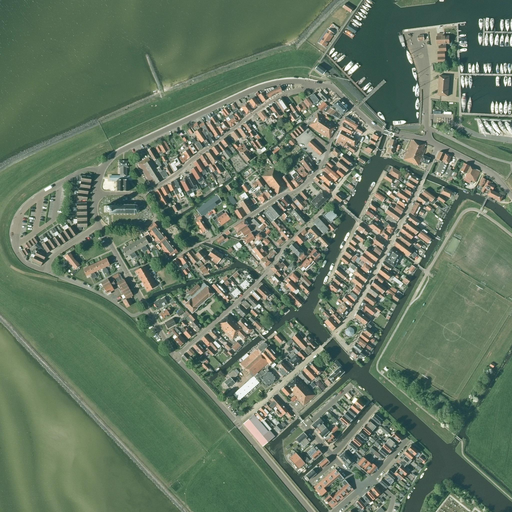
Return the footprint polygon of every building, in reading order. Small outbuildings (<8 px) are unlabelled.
[(352,8),(345,3),(342,8),(350,13),(352,8)] [(318,43),(324,47),(333,34),(327,29),(318,43)] [(449,44),(449,36),(444,36),(437,36),(437,37),(436,37),(436,44),(443,44),(443,46),(439,46),(439,52),(437,52),(438,63),(445,63),(444,51),(446,51),(446,46),(445,46),(445,44),(449,44)] [(322,74),(325,70),(318,65),(315,69),(322,74)] [(439,76),(438,96),(448,97),(449,77),(439,76)] [(275,94),(281,92),(279,87),(273,90),(272,88),(261,91),(260,92),(261,93),(258,96),(262,102),(267,99),(275,94)] [(326,100),(328,98),(321,91),(317,95),(324,102),(326,104),(329,102),(326,100)] [(319,101),(313,93),(308,98),(314,105),(319,101)] [(251,110),(251,109),(253,108),(253,109),(259,105),(254,97),(248,101),(246,103),(251,110)] [(289,110),(288,108),(281,98),(275,102),(284,114),(286,113),(289,110)] [(308,108),(313,104),(308,98),(303,102),(308,108)] [(337,101),(330,108),(328,106),(327,106),(322,111),(325,113),(326,111),(338,118),(342,114),(347,110),(337,101)] [(282,114),(279,109),(274,102),(273,104),(268,106),(264,110),(266,113),(274,123),(276,121),(275,119),(273,115),(272,115),(271,114),(273,113),(277,118),(281,115),(280,115),(282,114)] [(322,111),(327,106),(323,102),(317,107),(322,112),(322,111)] [(251,110),(246,103),(246,104),(241,107),(241,108),(239,110),(244,116),(246,114),(246,115),(252,111),(251,109),(251,110)] [(297,118),(300,116),(296,111),(297,111),(292,103),(288,106),(293,113),(297,118)] [(303,111),(306,109),(301,103),(295,107),(299,112),(302,109),(303,111)] [(225,112),(223,109),(221,111),(227,118),(225,120),(230,127),(235,124),(227,115),(225,112)] [(227,110),(225,112),(227,115),(235,124),(238,121),(233,115),(232,114),(231,115),(227,110)] [(263,110),(257,114),(263,122),(268,118),(263,110)] [(237,112),(233,115),(238,121),(242,118),(238,113),(237,112)] [(293,113),(292,112),(288,115),(292,122),(296,119),(296,118),(297,118),(293,113)] [(336,126),(321,116),(320,115),(321,113),(318,112),(317,113),(309,126),(313,129),(325,137),(325,136),(329,139),(335,130),(334,129),(336,126)] [(211,120),(221,135),(226,132),(225,131),(229,128),(226,124),(222,126),(220,124),(218,126),(216,123),(217,122),(213,116),(210,118),(211,120)] [(347,126),(350,120),(345,117),(341,123),(347,126)] [(221,135),(211,120),(206,123),(215,139),(221,135)] [(358,124),(350,120),(347,126),(354,130),(354,131),(360,136),(363,131),(357,127),(358,124)] [(253,129),(249,124),(247,121),(242,125),(246,130),(248,133),(248,132),(252,137),(254,136),(250,131),(253,129)] [(194,132),(204,148),(207,146),(210,144),(215,141),(203,122),(198,125),(197,123),(190,127),(194,132)] [(354,130),(349,127),(342,123),(339,129),(346,133),(351,136),(354,130)] [(243,138),(243,139),(244,139),(249,136),(241,125),(236,129),(243,138)] [(300,125),(290,134),(294,139),(304,130),(300,125)] [(243,139),(243,138),(236,129),(235,130),(231,133),(236,140),(240,138),(241,140),(243,139)] [(358,140),(352,136),(341,131),(337,138),(338,138),(336,142),(343,146),(346,142),(354,147),(358,140)] [(396,141),(397,138),(391,137),(390,140),(387,152),(393,154),(396,141)] [(193,138),(191,140),(198,151),(203,148),(198,141),(196,142),(193,138)] [(231,146),(230,145),(225,138),(220,141),(224,146),(225,148),(227,146),(229,148),(231,146)] [(259,148),(257,146),(253,140),(250,142),(255,148),(256,150),(259,148)] [(323,151),(311,140),(307,145),(319,156),(323,151)] [(427,165),(429,158),(422,155),(425,149),(423,148),(425,144),(411,140),(403,160),(418,166),(420,162),(427,165)] [(227,160),(232,157),(220,142),(216,145),(227,160)] [(357,149),(352,146),(347,142),(344,147),(354,153),(357,149)] [(163,143),(158,146),(163,154),(167,152),(163,143)] [(193,155),(197,151),(193,144),(188,147),(193,155)] [(219,155),(222,154),(216,145),(211,149),(216,156),(218,154),(219,155)] [(370,154),(373,148),(368,146),(366,149),(364,148),(363,150),(370,154)] [(155,162),(158,160),(150,148),(147,150),(155,162)] [(249,156),(251,155),(249,153),(250,152),(248,150),(247,151),(245,148),(239,153),(247,162),(251,159),(249,156)] [(331,154),(336,158),(340,153),(334,148),(331,154)] [(218,173),(222,171),(218,166),(217,167),(215,163),(218,161),(210,149),(205,153),(218,173)] [(187,160),(192,156),(188,150),(182,153),(183,154),(179,158),(182,163),(187,159),(187,160)] [(441,162),(445,154),(439,152),(435,159),(441,162)] [(211,163),(210,163),(204,154),(199,157),(205,167),(208,165),(213,172),(216,170),(213,166),(211,163)] [(343,154),(339,159),(350,168),(354,163),(343,154)] [(447,164),(451,157),(445,154),(436,172),(442,175),(446,166),(446,165),(447,164)] [(313,164),(310,159),(307,156),(300,162),(303,166),(310,175),(314,170),(311,166),(313,164)] [(162,179),(150,160),(150,161),(148,157),(140,162),(140,163),(138,165),(150,184),(154,182),(155,184),(162,179)] [(175,164),(180,161),(177,157),(172,159),(173,161),(168,164),(173,173),(178,169),(175,164)] [(207,173),(198,159),(193,163),(195,167),(201,176),(207,173)] [(339,160),(335,164),(346,173),(349,168),(339,160)] [(128,161),(122,161),(119,161),(119,168),(120,168),(120,176),(120,180),(117,180),(117,191),(128,191),(128,180),(126,180),(126,176),(126,168),(128,168),(128,161)] [(325,164),(330,169),(333,165),(328,161),(325,164)] [(168,176),(172,173),(168,165),(166,162),(164,163),(165,166),(163,168),(168,176)] [(460,171),(466,174),(470,166),(464,163),(460,171)] [(334,172),(330,169),(325,164),(320,169),(324,172),(329,177),(334,172)] [(168,176),(161,166),(156,168),(159,173),(163,179),(168,176)] [(302,178),(308,174),(304,169),(302,166),(298,169),(296,166),(294,167),(302,178)] [(453,171),(450,170),(451,168),(448,166),(446,172),(445,172),(444,174),(447,176),(450,177),(453,171)] [(467,174),(466,174),(464,177),(468,179),(471,181),(475,183),(480,171),(473,168),(470,166),(467,174)] [(190,170),(199,184),(204,180),(201,176),(195,167),(190,170)] [(281,178),(274,167),(261,176),(276,196),(288,187),(281,178)] [(341,178),(345,173),(339,168),(336,171),(333,168),(332,170),(341,178)] [(388,174),(395,177),(398,179),(401,173),(392,168),(388,174)] [(291,175),(294,179),(291,181),(296,188),(300,184),(300,183),(301,183),(302,182),(302,181),(303,181),(299,175),(298,176),(296,172),(291,175)] [(329,186),(333,181),(323,172),(318,177),(329,186)] [(334,172),(329,177),(334,182),(339,177),(334,172)] [(407,179),(408,180),(409,180),(416,184),(419,180),(411,175),(411,176),(409,175),(410,174),(407,173),(404,177),(407,179)] [(185,177),(185,178),(193,191),(198,188),(190,174),(185,177)] [(391,183),(394,179),(386,174),(383,178),(391,183)] [(294,189),(285,175),(281,178),(288,187),(291,191),(294,189)] [(188,195),(193,192),(193,191),(185,178),(180,181),(188,195)] [(260,188),(264,185),(260,178),(255,182),(251,184),(254,189),(251,191),(253,193),(258,189),(257,187),(258,186),(260,188)] [(483,187),(486,180),(482,178),(478,185),(483,187)] [(180,198),(184,196),(181,191),(180,192),(179,190),(181,189),(176,179),(172,181),(177,191),(180,198)] [(409,180),(408,180),(405,184),(414,190),(416,185),(409,180)] [(487,190),(489,191),(490,190),(493,191),(495,186),(490,183),(491,182),(487,180),(481,192),(485,194),(487,190)] [(80,184),(80,187),(88,189),(89,189),(90,183),(77,181),(77,183),(80,184)] [(175,195),(178,194),(172,182),(167,185),(170,191),(173,190),(175,195)] [(329,193),(332,189),(324,182),(320,185),(329,193)] [(250,194),(252,193),(246,185),(246,186),(244,184),(241,186),(246,193),(249,191),(248,192),(250,194)] [(269,189),(267,186),(266,185),(263,187),(265,190),(263,191),(264,192),(263,192),(268,199),(274,195),(269,189)] [(169,198),(171,197),(169,193),(165,186),(160,188),(164,196),(167,195),(169,198)] [(410,196),(413,191),(406,187),(403,192),(410,196)] [(454,196),(455,193),(451,191),(451,192),(443,188),(442,191),(441,191),(440,192),(441,193),(440,194),(449,197),(450,194),(454,196)] [(159,199),(164,196),(159,189),(155,191),(159,199)] [(257,195),(261,192),(258,189),(252,194),(255,198),(257,196),(257,195)] [(407,203),(410,197),(399,189),(397,193),(394,191),(392,193),(395,195),(396,195),(407,203)] [(433,203),(435,201),(433,200),(435,197),(425,189),(421,194),(431,202),(433,203)] [(490,190),(489,191),(487,195),(500,202),(503,196),(493,191),(490,190)] [(305,200),(308,197),(302,191),(299,193),(305,200)] [(382,202),(385,198),(376,191),(374,196),(382,202)] [(317,209),(327,199),(321,192),(310,202),(317,209)] [(392,193),(391,192),(388,196),(394,200),(395,199),(398,201),(397,203),(404,209),(407,203),(395,195),(392,193)] [(87,195),(73,193),(73,195),(77,195),(77,199),(87,201),(87,195)] [(250,206),(253,205),(249,199),(247,200),(246,199),(248,198),(244,193),(240,196),(242,200),(243,199),(244,202),(240,204),(240,205),(240,206),(241,207),(242,207),(247,215),(253,211),(250,206)] [(262,204),(268,199),(263,193),(258,197),(262,204)] [(340,202),(343,199),(336,193),(333,197),(340,202)] [(423,205),(426,200),(419,194),(416,200),(423,205)] [(201,217),(222,201),(217,195),(196,210),(201,217)] [(233,205),(236,203),(231,195),(228,197),(233,205)] [(305,205),(307,204),(304,200),(302,202),(297,195),(292,200),(300,210),(305,206),(305,205)] [(166,204),(167,203),(164,196),(159,199),(163,206),(166,204)] [(288,210),(290,209),(287,206),(290,204),(284,196),(279,200),(286,207),(288,210)] [(274,203),(273,204),(281,214),(284,218),(286,216),(283,212),(287,209),(285,207),(279,199),(274,203)] [(415,202),(412,208),(418,211),(421,206),(415,202)] [(382,211),(378,208),(371,203),(367,208),(374,213),(377,209),(383,214),(384,213),(382,211)] [(130,204),(130,205),(128,205),(128,204),(127,204),(127,205),(124,205),(124,204),(123,204),(123,205),(121,205),(121,204),(120,204),(120,205),(118,205),(118,204),(117,204),(117,205),(115,205),(115,204),(114,204),(114,205),(110,205),(110,204),(109,204),(109,206),(104,206),(104,213),(109,212),(109,215),(110,215),(110,214),(114,214),(114,215),(115,215),(115,214),(117,214),(117,215),(118,215),(118,214),(120,214),(120,215),(121,215),(121,214),(124,214),(124,215),(125,215),(125,214),(127,214),(127,215),(128,215),(128,214),(130,214),(130,215),(131,215),(131,214),(133,214),(134,215),(135,215),(135,214),(137,213),(138,211),(138,208),(137,206),(134,205),(134,204),(133,204),(133,205),(131,205),(131,204),(130,204)] [(268,209),(267,209),(276,218),(281,214),(273,204),(268,209)] [(391,205),(389,207),(393,210),(400,215),(403,209),(396,204),(395,208),(391,205)] [(397,221),(400,215),(388,207),(384,212),(397,221)] [(239,208),(234,212),(239,219),(244,216),(239,208)] [(302,224),(306,221),(301,215),(302,215),(296,208),(291,212),(300,222),(298,223),(300,225),(302,224)] [(330,223),(337,216),(333,212),(330,208),(323,216),(330,223)] [(415,217),(418,211),(412,208),(409,213),(415,217)] [(272,224),(276,221),(275,219),(276,218),(267,209),(263,213),(271,223),(272,224)] [(365,213),(372,218),(373,216),(375,218),(374,220),(377,222),(380,218),(367,209),(365,213)] [(221,226),(230,219),(225,213),(223,214),(221,211),(216,215),(218,218),(216,219),(214,221),(216,225),(219,223),(221,226)] [(266,227),(268,225),(264,221),(266,219),(260,212),(255,217),(262,223),(266,227)] [(419,230),(421,231),(423,229),(417,225),(419,222),(409,214),(406,219),(419,230)] [(202,233),(208,229),(201,219),(202,218),(200,216),(196,219),(197,221),(197,222),(201,229),(200,230),(202,233)] [(265,227),(261,223),(255,217),(251,221),(257,227),(261,231),(265,227)] [(319,230),(325,225),(318,217),(312,222),(319,230)] [(237,233),(248,225),(244,219),(233,227),(237,233)] [(277,220),(276,221),(272,224),(279,232),(284,227),(277,220)] [(382,232),(384,229),(381,227),(380,227),(372,220),(368,226),(377,233),(379,235),(382,232)] [(419,230),(406,220),(402,226),(415,235),(415,234),(419,230)] [(77,223),(77,227),(78,227),(78,230),(81,230),(81,227),(87,227),(87,221),(72,221),(73,224),(77,223)] [(394,228),(388,224),(385,222),(381,227),(384,229),(384,230),(390,234),(394,228)] [(147,228),(150,232),(151,232),(157,227),(154,223),(147,228)] [(66,224),(64,225),(72,237),(77,234),(72,225),(69,228),(66,224)] [(359,224),(355,230),(361,234),(362,232),(366,235),(369,231),(365,228),(359,224)] [(67,240),(72,237),(64,225),(63,226),(65,230),(62,232),(67,240)] [(329,229),(325,225),(319,230),(323,235),(329,229)] [(244,237),(251,232),(250,231),(250,230),(249,229),(248,229),(247,226),(240,231),(236,234),(237,236),(241,233),(244,237)] [(399,231),(406,236),(410,240),(414,235),(410,231),(402,226),(399,231)] [(161,231),(157,227),(151,232),(150,232),(149,233),(151,236),(153,235),(154,237),(161,231)] [(279,232),(283,237),(287,234),(288,234),(289,233),(284,228),(279,232)] [(305,236),(306,236),(314,246),(315,245),(321,252),(329,244),(318,233),(318,234),(313,228),(305,236)] [(304,238),(306,236),(305,236),(305,235),(308,233),(304,229),(299,234),(294,238),(300,245),(300,244),(301,244),(302,243),(302,242),(305,240),(304,238)] [(384,230),(384,229),(382,232),(379,235),(387,240),(390,234),(384,230)] [(366,239),(361,234),(355,230),(353,236),(362,243),(363,243),(364,243),(364,242),(363,242),(366,239)] [(62,244),(67,240),(62,232),(59,234),(56,231),(55,232),(62,244)] [(164,235),(161,231),(154,237),(155,238),(154,239),(156,242),(157,241),(164,235)] [(431,239),(421,231),(417,236),(427,243),(431,239)] [(62,244),(55,232),(53,233),(55,237),(52,239),(57,246),(57,247),(62,244)] [(416,245),(412,242),(399,232),(396,238),(408,248),(410,244),(414,247),(416,245)] [(254,238),(251,233),(246,236),(242,239),(246,244),(254,238)] [(260,243),(261,242),(260,240),(263,238),(259,233),(255,237),(257,240),(260,243)] [(228,240),(227,238),(223,234),(216,239),(219,244),(224,240),(225,242),(228,240)] [(167,240),(164,235),(157,241),(161,245),(167,240)] [(382,250),(385,244),(375,236),(372,240),(371,239),(368,236),(367,238),(369,240),(368,241),(370,242),(369,243),(373,245),(374,244),(382,250)] [(57,246),(52,239),(51,238),(48,240),(46,237),(44,238),(52,250),(57,246)] [(139,240),(145,251),(147,250),(145,245),(148,244),(144,237),(139,240)] [(352,237),(349,242),(352,244),(354,246),(358,242),(352,237)] [(52,250),(44,238),(43,238),(42,239),(45,242),(41,245),(47,253),(52,250)] [(414,258),(417,255),(412,251),(396,238),(392,245),(408,257),(410,254),(413,256),(412,257),(414,258)] [(139,240),(133,243),(137,250),(140,248),(143,253),(145,251),(139,240)] [(171,244),(167,240),(161,245),(162,247),(161,248),(163,250),(171,244)] [(237,250),(242,246),(238,241),(233,246),(237,250)] [(357,248),(352,244),(349,242),(347,246),(354,251),(357,248)] [(133,243),(128,246),(134,258),(136,256),(134,252),(137,250),(133,243)] [(301,261),(306,256),(301,250),(300,249),(300,250),(298,248),(298,247),(293,243),(288,247),(301,261)] [(174,248),(171,244),(163,250),(165,253),(166,252),(167,253),(174,248)] [(256,255),(263,249),(259,245),(253,250),(256,255)] [(379,256),(382,251),(374,245),(373,246),(375,248),(372,251),(379,256)] [(132,259),(134,258),(128,246),(122,250),(126,256),(129,254),(132,259)] [(174,248),(167,253),(171,258),(178,252),(174,248)] [(358,258),(353,254),(346,248),(343,254),(349,259),(351,256),(353,258),(351,261),(354,263),(358,258)] [(375,262),(379,256),(367,248),(363,253),(375,262)] [(393,267),(400,255),(391,248),(384,260),(393,267)] [(267,254),(263,249),(256,255),(260,259),(267,254)] [(312,258),(318,252),(314,249),(308,254),(312,258)] [(31,252),(30,254),(43,260),(46,255),(37,250),(35,254),(31,252)] [(193,264),(199,260),(190,250),(185,253),(193,264)] [(204,263),(208,260),(200,250),(195,255),(200,260),(201,259),(204,263)] [(218,262),(222,256),(212,250),(208,255),(213,258),(211,261),(217,264),(218,262)] [(269,260),(276,254),(273,250),(266,256),(269,260)] [(321,256),(318,252),(312,258),(315,261),(320,257),(321,256)] [(67,262),(69,263),(74,259),(71,256),(72,256),(69,253),(64,257),(68,261),(67,262)] [(372,269),(375,263),(363,253),(359,259),(362,261),(372,269)] [(43,260),(30,254),(30,256),(33,258),(32,261),(41,266),(43,260)] [(183,265),(182,265),(185,269),(185,268),(188,267),(185,263),(188,261),(183,254),(178,258),(183,265)] [(268,265),(271,262),(266,256),(260,261),(266,267),(268,265)] [(347,264),(349,262),(342,256),(340,259),(347,264)] [(106,258),(100,261),(106,273),(108,272),(106,269),(105,267),(109,265),(106,258)] [(178,268),(181,266),(182,265),(177,258),(173,261),(178,268)] [(312,263),(313,262),(309,258),(307,260),(306,259),(298,267),(300,270),(303,267),(305,269),(308,266),(309,266),(311,264),(310,264),(312,262),(312,263)] [(76,262),(74,259),(69,263),(70,265),(71,265),(74,269),(79,265),(77,262),(76,262)] [(106,273),(100,261),(94,264),(98,271),(102,269),(103,270),(102,271),(103,274),(106,273)] [(279,270),(283,267),(278,261),(275,264),(270,268),(275,274),(279,270)] [(381,266),(388,273),(390,274),(391,273),(389,271),(392,267),(383,261),(381,266)] [(291,271),(296,266),(293,262),(288,267),(291,271)] [(369,275),(372,269),(364,263),(360,268),(369,275)] [(93,272),(98,271),(94,264),(89,266),(94,278),(96,277),(95,274),(94,274),(93,272)] [(352,264),(348,269),(364,283),(368,277),(352,264)] [(182,265),(181,266),(182,267),(181,268),(185,275),(188,273),(188,272),(190,270),(188,267),(186,269),(185,268),(185,269),(182,265)] [(92,279),(94,278),(89,266),(83,269),(84,272),(86,276),(90,274),(91,276),(90,276),(92,279)] [(138,274),(139,276),(147,271),(146,269),(146,268),(145,266),(135,271),(137,275),(138,274)] [(203,274),(207,271),(204,266),(199,269),(202,272),(203,274)] [(400,287),(403,284),(380,267),(377,273),(387,280),(389,277),(399,285),(398,285),(400,287)] [(344,280),(344,279),(346,277),(347,276),(337,268),(335,272),(344,280)] [(147,271),(139,276),(138,276),(140,280),(141,279),(141,281),(150,276),(149,274),(149,273),(148,271),(147,271)] [(244,277),(245,278),(250,283),(254,279),(248,273),(245,275),(244,274),(243,276),(244,277)] [(295,283),(299,279),(293,273),(288,277),(295,283)] [(112,282),(111,283),(110,281),(109,282),(110,284),(111,286),(115,284),(113,281),(114,281),(113,279),(115,279),(117,283),(123,280),(120,274),(118,274),(111,278),(110,280),(112,282)] [(276,285),(280,282),(274,274),(268,279),(273,284),(274,283),(276,285)] [(349,279),(350,281),(361,289),(364,283),(353,274),(349,279)] [(374,279),(381,284),(384,280),(376,274),(374,279)] [(144,287),(144,286),(153,281),(154,281),(152,278),(152,279),(150,276),(141,281),(142,283),(144,287)] [(307,287),(311,284),(304,276),(302,278),(301,277),(299,279),(307,287)] [(338,285),(341,282),(335,277),(332,280),(338,285)] [(251,284),(250,283),(245,278),(243,280),(242,279),(240,280),(247,288),(251,284)] [(107,279),(104,281),(100,283),(103,288),(110,284),(109,282),(107,279)] [(123,280),(117,283),(116,283),(120,289),(126,285),(123,279),(123,280)] [(292,292),(297,288),(290,281),(287,279),(285,281),(288,283),(286,285),(291,291),(292,292)] [(382,294),(386,289),(374,279),(370,285),(382,294)] [(243,292),(247,288),(240,280),(238,282),(239,283),(237,285),(243,292)] [(144,286),(145,288),(147,292),(157,286),(155,283),(154,284),(153,281),(144,286)] [(341,290),(338,288),(331,282),(328,286),(335,292),(337,290),(339,292),(341,290)] [(184,304),(184,305),(192,313),(197,309),(197,308),(208,298),(214,294),(206,286),(203,283),(199,287),(197,284),(187,293),(190,295),(187,298),(185,299),(182,302),(184,304)] [(222,290),(220,288),(215,283),(212,286),(223,298),(225,296),(224,294),(221,291),(222,290)] [(306,294),(310,290),(302,283),(299,286),(306,294)] [(353,283),(352,284),(351,285),(354,287),(353,289),(352,290),(358,296),(361,290),(353,283)] [(111,286),(110,284),(103,288),(107,294),(113,290),(111,286)] [(129,290),(126,285),(120,289),(123,294),(129,290)] [(231,289),(238,296),(242,293),(236,286),(234,288),(233,287),(231,289)] [(265,300),(269,295),(260,286),(255,291),(265,300)] [(381,295),(382,294),(370,286),(366,293),(374,299),(378,294),(380,295),(381,295)] [(346,294),(354,302),(357,296),(351,291),(352,290),(353,289),(350,287),(348,289),(349,291),(346,294)] [(223,298),(227,302),(231,298),(226,292),(227,292),(224,289),(222,290),(221,291),(224,294),(225,296),(223,298)] [(234,300),(238,296),(231,289),(230,290),(231,291),(228,293),(234,300)] [(397,302),(399,298),(394,294),(388,289),(386,291),(389,294),(389,295),(392,297),(392,298),(397,302)] [(132,296),(129,290),(123,294),(126,299),(128,298),(131,296),(132,296)] [(262,298),(261,297),(254,291),(251,295),(257,301),(259,299),(260,300),(262,298)] [(299,307),(303,303),(291,291),(287,295),(299,307)] [(343,298),(342,300),(344,302),(351,308),(354,302),(344,294),(342,297),(343,298)] [(374,299),(366,294),(363,299),(373,306),(376,301),(374,299)] [(126,299),(123,301),(126,308),(132,305),(129,299),(132,298),(131,296),(128,298),(126,299)] [(254,307),(255,306),(258,309),(261,306),(250,296),(246,299),(254,307)] [(157,310),(167,304),(164,298),(158,301),(157,301),(153,303),(156,307),(155,307),(156,308),(157,310)] [(343,303),(344,302),(342,300),(339,298),(337,300),(342,304),(336,311),(343,318),(350,309),(343,303)] [(248,308),(249,307),(252,309),(250,311),(255,317),(258,314),(257,312),(253,308),(245,300),(240,304),(246,309),(247,308),(248,308)] [(372,315),(376,311),(362,300),(358,308),(364,313),(365,310),(372,315)] [(242,317),(247,312),(239,305),(235,310),(242,317)] [(168,312),(170,310),(169,308),(166,310),(166,309),(159,314),(162,319),(169,315),(168,312)] [(332,331),(337,325),(325,311),(322,313),(325,316),(326,316),(328,318),(324,322),(332,331)] [(365,327),(369,329),(371,326),(368,324),(370,321),(357,311),(353,317),(364,325),(366,326),(365,327)] [(335,312),(333,314),(330,316),(338,325),(342,319),(335,312)] [(221,329),(225,333),(236,322),(228,314),(218,324),(218,325),(219,326),(220,326),(222,328),(221,329)] [(168,329),(175,324),(172,319),(164,323),(168,329)] [(237,323),(247,334),(252,330),(248,325),(245,322),(241,319),(237,323)] [(196,332),(202,327),(195,320),(190,324),(196,332)] [(259,330),(262,327),(256,321),(253,324),(259,330)] [(237,323),(236,322),(225,333),(232,340),(237,334),(243,340),(247,336),(246,335),(247,334),(237,323)] [(370,335),(373,332),(370,330),(369,329),(365,327),(362,332),(369,337),(371,338),(372,337),(370,335)] [(178,330),(175,328),(171,331),(177,337),(174,339),(180,346),(185,341),(179,335),(181,333),(178,330)] [(188,339),(193,335),(188,329),(187,329),(186,328),(184,329),(183,328),(180,330),(183,333),(188,339)] [(354,329),(350,328),(346,331),(348,336),(352,337),(356,334),(354,329)] [(216,337),(218,335),(212,329),(208,333),(216,341),(218,339),(216,337)] [(370,338),(362,332),(359,337),(366,343),(369,340),(373,343),(374,341),(370,338)] [(307,355),(312,351),(296,333),(291,338),(303,351),(307,355)] [(277,334),(274,337),(279,344),(283,340),(277,334)] [(215,351),(220,346),(216,342),(215,341),(213,343),(211,341),(206,335),(201,339),(206,345),(209,343),(215,351)] [(313,350),(317,347),(312,342),(313,341),(307,335),(303,339),(307,344),(313,350)] [(370,350),(372,347),(367,343),(359,337),(355,342),(363,348),(365,346),(370,350)] [(241,346),(236,341),(231,347),(236,352),(241,346)] [(192,346),(200,355),(205,351),(197,342),(192,346)] [(256,349),(240,363),(242,366),(240,368),(241,369),(239,370),(240,372),(244,369),(252,377),(266,365),(265,364),(267,362),(269,364),(273,361),(277,357),(264,342),(257,349),(256,350),(256,349)] [(364,358),(366,355),(361,351),(362,349),(355,343),(352,348),(364,358)] [(214,353),(212,351),(208,347),(205,349),(212,356),(214,353)] [(362,357),(352,348),(348,353),(355,359),(358,356),(361,358),(362,357)] [(302,360),(306,356),(300,350),(298,352),(295,349),(293,350),(297,354),(302,360)] [(188,363),(191,361),(184,353),(181,356),(188,363)] [(294,367),(301,361),(295,355),(289,360),(290,360),(289,361),(294,367)] [(328,378),(332,382),(337,378),(338,379),(339,377),(338,376),(343,372),(341,370),(342,368),(342,367),(336,360),(334,362),(339,368),(328,378)] [(285,375),(290,371),(281,361),(276,365),(279,369),(276,372),(282,378),(285,375)] [(317,376),(322,371),(312,361),(307,365),(317,376)] [(206,371),(209,368),(204,362),(201,365),(206,371)] [(302,370),(312,380),(317,376),(307,366),(302,370)] [(258,374),(254,377),(253,377),(258,382),(262,379),(268,386),(276,379),(266,368),(263,371),(263,372),(259,376),(258,374)] [(227,375),(230,378),(224,383),(226,385),(226,386),(227,387),(228,387),(228,388),(234,382),(232,380),(237,375),(239,373),(236,369),(233,371),(233,370),(227,375)] [(307,385),(312,380),(302,370),(297,375),(307,385)] [(314,395),(305,385),(296,375),(285,386),(303,405),(314,395)] [(253,377),(254,377),(253,377),(249,381),(254,386),(258,382),(253,377)] [(254,386),(249,381),(244,385),(249,390),(254,386)] [(249,390),(244,385),(240,388),(245,394),(249,390)] [(291,392),(285,386),(281,390),(287,396),(291,392)] [(245,394),(240,388),(237,391),(242,397),(245,394)] [(242,397),(237,391),(233,394),(238,400),(242,397)] [(280,417),(283,415),(275,407),(275,406),(275,405),(279,402),(274,396),(270,400),(272,403),(269,400),(267,402),(263,406),(271,414),(273,411),(271,410),(273,408),(275,411),(274,411),(280,417)] [(353,404),(360,410),(365,405),(357,399),(353,404)] [(275,407),(283,415),(285,413),(289,417),(291,415),(287,411),(288,411),(282,405),(279,402),(275,405),(275,406),(275,407)] [(360,410),(353,404),(351,406),(349,405),(348,406),(350,407),(350,408),(357,414),(360,410)] [(269,413),(263,406),(258,410),(265,417),(267,415),(270,418),(272,416),(269,413)] [(350,408),(346,412),(353,418),(357,414),(350,408)] [(253,415),(260,422),(264,426),(266,425),(262,420),(265,417),(258,410),(253,415)] [(346,412),(343,416),(350,422),(353,418),(346,412)] [(382,420),(374,414),(371,418),(378,424),(379,425),(380,424),(379,423),(382,420)] [(264,428),(260,422),(253,415),(243,424),(262,447),(263,446),(271,439),(274,436),(266,427),(264,428)] [(339,420),(346,426),(350,422),(343,416),(340,418),(339,417),(338,418),(339,420)] [(314,430),(322,423),(323,422),(319,418),(311,425),(314,430)] [(365,425),(372,431),(373,432),(374,431),(373,430),(376,427),(368,421),(365,425)] [(322,423),(314,430),(318,434),(325,428),(325,427),(327,426),(326,425),(324,426),(322,423)] [(372,431),(365,425),(361,429),(368,436),(372,431)] [(328,430),(325,428),(318,434),(322,438),(329,432),(329,431),(330,430),(329,429),(328,430)] [(367,440),(366,438),(368,436),(361,429),(357,434),(364,440),(365,439),(366,441),(367,440)] [(300,443),(307,437),(303,432),(295,439),(299,444),(300,443)] [(395,432),(391,436),(398,442),(402,438),(395,432)] [(331,434),(324,440),(328,445),(335,439),(331,434)] [(351,440),(358,447),(362,442),(355,436),(351,440)] [(307,437),(300,443),(303,447),(311,441),(307,437)] [(387,440),(385,443),(392,449),(396,445),(389,438),(388,439),(387,438),(386,439),(387,440)] [(358,447),(351,440),(348,445),(351,447),(355,451),(355,450),(357,452),(358,451),(356,449),(358,447)] [(392,449),(385,443),(383,442),(382,443),(384,444),(381,447),(389,454),(392,449)] [(410,445),(406,450),(414,456),(418,451),(410,445)] [(307,453),(310,457),(318,449),(315,446),(307,453)] [(389,454),(381,447),(380,446),(379,447),(380,448),(378,451),(385,458),(389,454)] [(318,449),(310,457),(309,457),(311,458),(312,457),(315,460),(322,454),(318,449)] [(414,456),(406,450),(403,453),(410,460),(414,456)] [(288,458),(293,464),(300,458),(295,452),(288,458)] [(349,457),(344,452),(338,457),(343,462),(349,457)] [(411,460),(410,460),(403,453),(399,457),(407,464),(408,464),(411,460)] [(349,457),(343,462),(348,468),(354,462),(349,457)] [(362,457),(356,464),(361,468),(367,461),(362,457)] [(403,468),(407,464),(399,457),(396,462),(400,465),(403,468)] [(300,458),(293,464),(298,470),(305,464),(300,458)] [(325,458),(318,464),(322,469),(329,462),(325,458)] [(371,465),(367,461),(361,468),(365,472),(371,465)] [(372,464),(371,465),(365,472),(369,476),(377,467),(372,464)] [(400,465),(397,470),(404,476),(408,471),(403,468),(400,465)] [(340,481),(343,478),(335,468),(329,473),(335,480),(337,478),(340,481)] [(318,470),(316,469),(314,471),(312,470),(305,476),(309,480),(316,474),(317,472),(316,471),(318,470)] [(393,474),(389,470),(385,474),(392,480),(396,477),(396,476),(393,474)] [(400,480),(404,476),(397,470),(393,474),(396,476),(396,477),(400,480)] [(329,473),(324,478),(330,485),(335,480),(329,473)] [(382,478),(390,485),(393,481),(392,480),(385,474),(382,478)] [(324,489),(330,485),(324,478),(318,483),(324,489)] [(382,478),(378,482),(385,488),(388,485),(389,487),(390,485),(382,478)] [(342,487),(348,494),(353,490),(344,480),(341,483),(344,486),(342,487)] [(321,496),(326,491),(324,489),(318,483),(313,487),(321,496)] [(374,485),(370,489),(376,497),(381,493),(374,485)] [(342,487),(336,492),(342,499),(348,494),(342,487)] [(366,493),(372,500),(376,497),(370,489),(366,493)] [(336,492),(331,497),(337,504),(342,499),(336,492)] [(372,500),(366,493),(361,497),(368,504),(372,500)] [(329,495),(324,500),(332,508),(337,504),(331,497),(329,495)] [(362,509),(365,506),(359,499),(354,503),(361,510),(362,511),(364,510),(362,509)]
